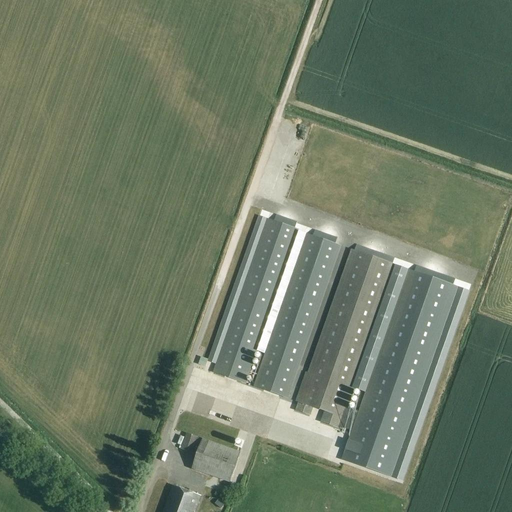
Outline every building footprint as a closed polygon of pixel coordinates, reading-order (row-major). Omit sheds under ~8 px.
[(289,227),(276,223),(276,222),(269,220),(266,219),(213,372),(245,383),(298,230),(297,230),(290,227),(289,227)] [(288,398),(307,343),(341,246),(308,235),(255,387),(288,398)] [(355,251),(352,250),(351,250),(308,374),(306,373),(296,402),(298,403),(296,411),(311,416),(314,409),(325,413),(321,423),(338,429),(340,425),(342,426),(345,417),(349,407),(355,389),(353,389),(396,266),(392,264),(355,251)] [(405,448),(418,413),(462,287),(418,272),(414,270),(370,396),(364,412),(360,422),(345,417),(342,426),(357,432),(347,460),(352,461),(395,476),(405,448)] [(230,483),(240,453),(186,434),(181,449),(198,456),(193,470),(230,483)] [(195,511),(201,497),(173,486),(163,511),(195,511)]
